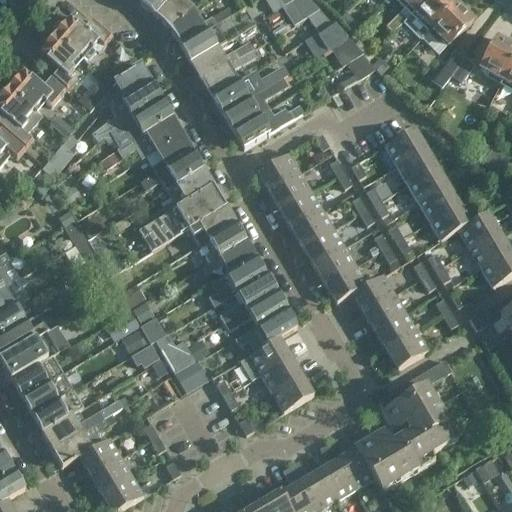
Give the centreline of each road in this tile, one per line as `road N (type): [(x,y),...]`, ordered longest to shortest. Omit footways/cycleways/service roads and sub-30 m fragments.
road 1 (residential): [(169,511),(180,494),(217,470),(338,421),(353,398),(351,373),(231,173)]
road 2 (residential): [(231,173),(145,41),(101,0)]
road 3 (residential): [(231,173),(325,119),(335,136),(395,104)]
